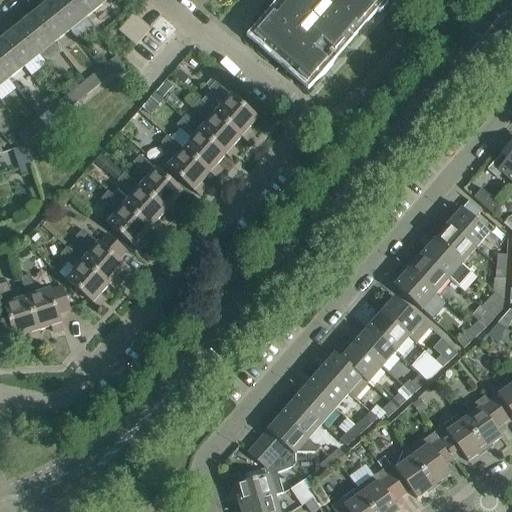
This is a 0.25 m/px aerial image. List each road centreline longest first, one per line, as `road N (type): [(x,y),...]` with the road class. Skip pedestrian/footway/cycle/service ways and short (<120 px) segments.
road 1 (residential): [(0,395),(59,400),(287,143),(295,110),(223,43)]
road 2 (residential): [(208,511),(200,478),(207,452),(511,107)]
road 3 (secondary): [(468,55),(178,382)]
road 4 (secondary): [(178,382),(102,444),(6,490)]
road 5 (secondary): [(53,511),(99,478),(178,382)]
